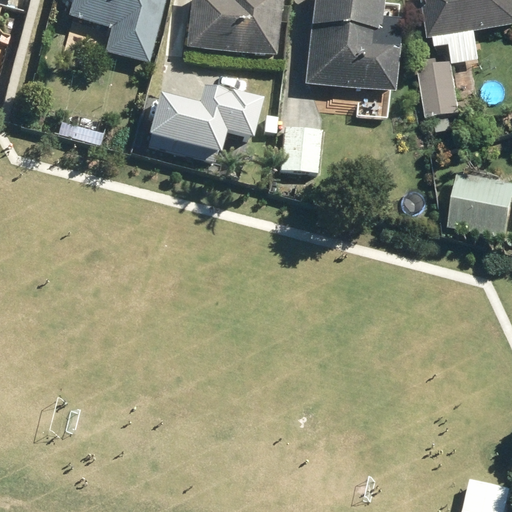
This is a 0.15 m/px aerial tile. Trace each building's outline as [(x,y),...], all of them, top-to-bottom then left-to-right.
[(162,0),(73,0),(67,29),(151,49),(162,0)] [(233,0),(188,0),(183,57),(265,66),(272,4),(233,0)] [(378,2),(343,0),(308,0),(301,97),(371,102),(378,2)] [(421,0),(430,50),(511,35),(511,5),(511,0),(421,0)] [(450,70),(415,76),(424,127),(460,121),(450,70)] [(157,105),(145,141),(197,159),(209,123),(157,105)] [(283,137),(278,175),(310,179),(315,142),(283,137)] [(511,194),(453,182),(443,232),(501,244),(511,194)]
